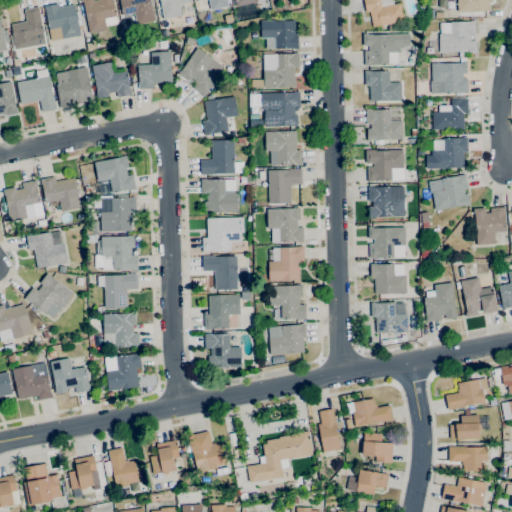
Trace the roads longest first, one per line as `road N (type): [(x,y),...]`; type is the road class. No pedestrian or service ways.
road 1 (residential): [(0,447),(511,342)]
road 2 (residential): [(0,158),(161,135),(178,410)]
road 3 (residential): [(327,0),(341,375)]
road 4 (residential): [(405,364),(422,472),(412,511)]
road 5 (residential): [(511,38),(502,169)]
